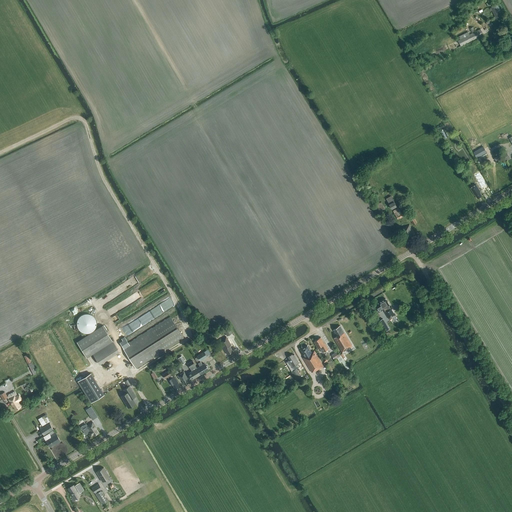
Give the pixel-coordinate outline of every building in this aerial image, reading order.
[(494,7),(491,8),(496,18),(500,17),(494,7)] [(469,35),(468,32),(457,38),(461,47),(484,35),(481,30),(469,35)] [(475,153),(477,157),(487,152),(485,148),(475,153)] [(480,192),(476,184),(471,187),(470,188),(474,195),(475,195),(477,198),(482,196),(479,192),(480,192)] [(398,220),(403,217),(399,208),(393,211),(398,220)] [(409,244),(415,240),(413,236),(415,234),(410,225),(401,230),(407,239),(409,244)] [(383,308),(385,311),(384,311),(389,319),(395,315),(391,308),(390,308),(389,306),(389,305),(385,299),(378,303),(382,309),(383,308)] [(89,315),(87,314),(85,314),(84,315),(82,315),(80,316),(79,317),(78,319),(77,320),(77,322),(77,324),(77,325),(77,327),(78,328),(79,330),(80,331),(81,332),(83,333),(85,333),(86,333),(88,333),(90,333),(91,332),(93,331),(94,330),(95,328),(95,327),(96,325),(96,323),(96,322),(95,320),(94,318),(93,317),(92,316),(90,315),(89,315)] [(184,338),(176,326),(170,317),(122,347),(136,369),(184,338)] [(383,319),(378,322),(384,332),(389,329),(383,319)] [(222,328),(227,336),(232,333),(228,325),(222,328)] [(349,347),(352,346),(340,326),(334,330),(337,336),(334,338),(343,352),(349,348),(349,347)] [(227,355),(232,352),(229,346),(231,345),(226,337),(218,341),(227,355)] [(324,352),(328,350),(325,344),(324,345),(321,338),(314,342),(316,344),(315,345),(318,349),(319,348),(321,351),(323,350),(324,352)] [(113,341),(92,354),(100,365),(120,352),(113,341)] [(316,371),(324,367),(314,351),(311,353),(307,346),(301,350),(305,357),(303,358),(312,373),(315,371),(316,371)] [(341,356),(338,351),(332,355),(335,360),(341,356)] [(200,367),(197,368),(196,368),(200,375),(208,370),(204,364),(202,365),(200,360),(206,357),(203,352),(197,356),(197,357),(195,358),(200,367)] [(292,367),(299,363),(294,355),(293,356),(292,354),(288,357),(290,360),(289,361),(292,367)] [(188,374),(191,380),(192,380),(200,375),(196,368),(197,368),(192,361),(187,364),(192,371),(188,374)] [(178,387),(180,386),(174,376),(172,374),(174,373),(172,370),(168,372),(167,372),(162,375),(165,379),(168,377),(169,379),(168,380),(171,386),(172,385),(175,390),(179,388),(178,387)] [(302,377),(297,370),(293,372),(295,375),(294,376),(297,380),(302,377)] [(187,381),(189,380),(184,372),(178,376),(180,381),(182,380),(184,384),(188,382),(187,381)] [(104,394),(91,373),(78,381),(92,402),(104,394)] [(135,403),(132,398),(136,396),(129,386),(124,390),(126,393),(121,396),(125,403),(128,408),(132,405),(135,403)] [(331,400),(341,395),(338,389),(328,394),(331,400)] [(7,398),(8,400),(13,407),(14,407),(16,410),(21,407),(18,402),(22,399),(19,395),(15,397),(14,396),(17,395),(15,391),(11,394),(10,393),(8,395),(9,396),(7,397),(5,392),(0,395),(3,400),(7,398)] [(97,418),(94,412),(89,415),(93,421),(97,418)] [(39,418),(43,425),(50,421),(46,413),(39,418)] [(44,435),(49,432),(53,429),(50,423),(40,429),(44,435)] [(89,432),(91,436),(93,434),(94,435),(98,433),(95,429),(96,428),(93,423),(87,426),(90,432),(89,432)] [(60,441),(55,433),(50,436),(51,438),(46,441),(50,447),(56,443),(57,444),(60,441)] [(105,471),(103,468),(96,472),(102,482),(109,477),(107,474),(107,473),(106,471),(105,471)] [(92,488),(95,493),(102,489),(99,483),(92,488)] [(74,485),(68,489),(74,499),(80,495),(74,485)] [(97,493),(103,504),(107,501),(101,491),(97,493)]
